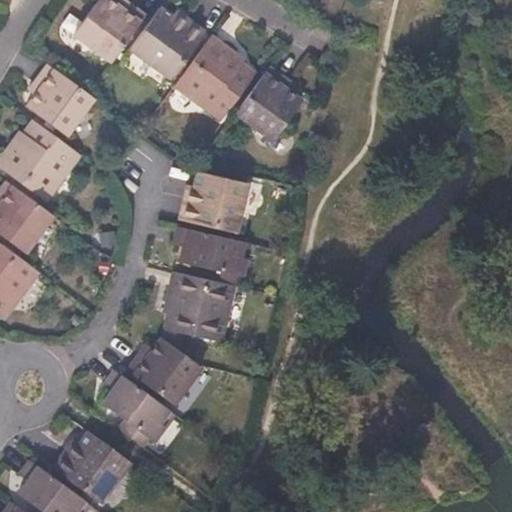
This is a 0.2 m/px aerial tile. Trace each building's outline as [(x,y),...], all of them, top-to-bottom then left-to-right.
[(111,63),(145,14),(126,0),(120,8),(114,3),(110,0),(97,0),(73,34),(111,63)] [(170,80),(205,31),(182,14),(178,20),(172,15),(160,6),(129,49),(170,80)] [(178,20),(182,14),(176,10),(172,15),(178,20)] [(242,63),(234,58),(237,54),(211,36),(174,86),(220,121),(256,73),(242,63)] [(245,60),(237,54),(234,58),(242,63),(245,60)] [(92,99),(46,64),(32,84),(38,89),(33,95),(25,106),(66,136),(93,100),(92,99)] [(291,93),(285,88),(289,81),(269,66),(234,114),(272,141),(302,100),(291,93)] [(291,93),(296,86),(289,81),(285,88),(291,93)] [(33,95),(38,89),(32,84),(27,90),(33,95)] [(80,156),(32,121),(23,133),(17,141),(14,139),(0,157),(0,166),(47,202),(80,156)] [(17,141),(23,133),(20,131),(14,139),(17,141)] [(236,233),(248,184),(196,172),(193,186),(191,194),(185,193),(178,219),(236,233)] [(0,234),(25,254),(53,216),(5,181),(0,188),(0,234)] [(191,194),(193,186),(186,184),(185,193),(191,194)] [(240,257),(243,243),(177,227),(173,243),(182,245),(178,261),(207,268),(214,270),(211,281),(234,286),(237,275),(242,277),(247,258),(240,257)] [(247,258),(250,244),(243,243),(240,257),(247,258)] [(39,273),(0,244),(0,315),(4,318),(39,273)] [(211,281),(214,270),(207,268),(204,279),(211,281)] [(221,342),(234,286),(211,281),(204,279),(172,272),(165,303),(169,303),(167,313),(164,328),(221,342)] [(200,368),(159,338),(152,348),(148,354),(141,349),(126,370),(172,405),(200,368)] [(152,348),(146,344),(141,349),(148,354),(152,348)] [(160,423),(169,411),(121,376),(101,403),(123,419),(129,424),(123,433),(144,448),(151,439),(154,442),(165,427),(160,423)] [(165,427),(174,415),(169,411),(160,423),(165,427)] [(123,433),(129,424),(123,419),(116,428),(123,433)] [(130,462),(87,430),(77,444),(73,449),(69,446),(52,468),(100,503),(130,462)] [(77,444),(73,440),(69,446),(73,449),(77,444)] [(76,511),(85,500),(29,459),(19,474),(27,481),(17,493),(41,510),(43,511),(76,511)] [(84,511),(91,504),(85,500),(76,511),(84,511)] [(26,511),(11,501),(2,511),(26,511)]
